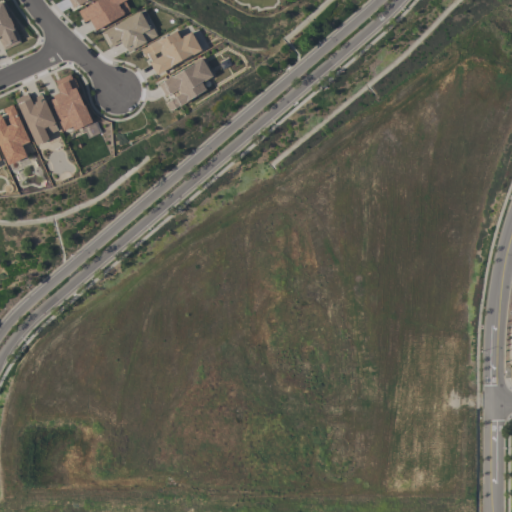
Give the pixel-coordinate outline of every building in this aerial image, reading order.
[(0,0),(0,47),(1,49),(17,43),(0,0)] [(92,30),(128,11),(122,1),(123,0),(94,0),(75,10),(82,22),(87,20),(92,30)] [(124,51),(153,38),(140,11),(98,31),(106,48),(119,42),(124,51)] [(138,49),(144,61),(146,60),(153,74),(199,51),(189,31),(177,37),(174,31),(138,49)] [(155,83),(164,99),(162,100),(167,110),(204,91),(199,82),(210,76),(200,58),(155,83)] [(88,122),(69,74),(52,81),(57,94),(47,98),(61,133),(88,122)] [(32,145),(47,140),(44,134),(54,131),(41,93),(27,98),(25,94),(14,98),(32,145)] [(0,155),(4,165),(24,157),(19,143),(26,141),(11,104),(0,108),(0,112),(0,113),(0,155)]
